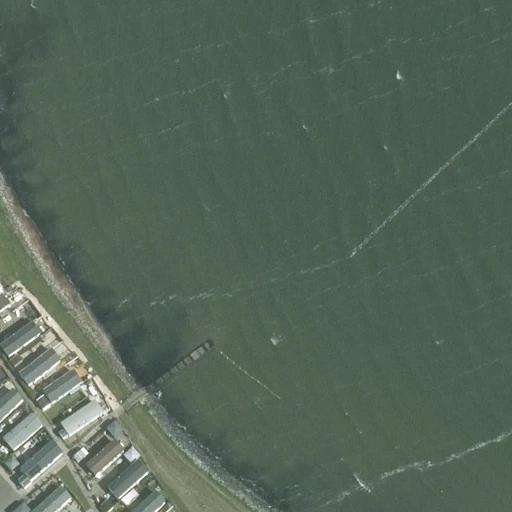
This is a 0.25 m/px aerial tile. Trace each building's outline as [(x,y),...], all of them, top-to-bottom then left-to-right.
[(3,300),(0,302),(0,314),(9,308),(3,300)] [(14,339),(36,328),(28,312),(6,324),(14,339)] [(18,356),(9,363),(15,371),(24,363),(18,356)] [(45,398),(37,403),(44,412),(52,407),(45,398)] [(0,430),(20,411),(11,402),(0,412),(0,430)] [(91,411),(54,435),(63,449),(100,425),(91,411)] [(82,453),(74,459),(78,465),(86,458),(82,453)] [(12,459),(4,466),(9,471),(16,465),(12,459)] [(26,474),(18,481),(25,489),(33,482),(26,474)] [(108,501),(101,508),(104,511),(111,511),(115,509),(108,501)]
